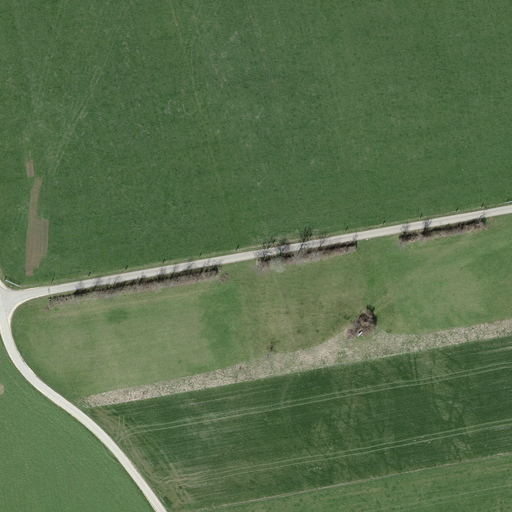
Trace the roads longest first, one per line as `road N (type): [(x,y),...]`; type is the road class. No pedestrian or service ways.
road 1 (track): [(511,208),(0,301)]
road 2 (track): [(0,311),(24,373),(111,446),(157,511)]
